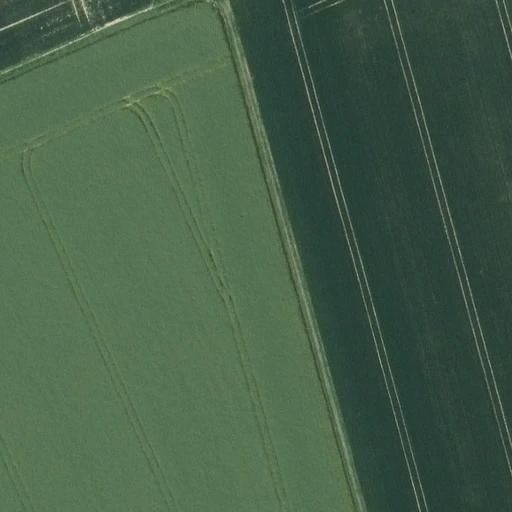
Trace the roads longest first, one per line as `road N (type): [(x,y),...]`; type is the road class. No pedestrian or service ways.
road 1 (track): [(219,0),(361,511)]
road 2 (track): [(0,81),(158,11),(155,0)]
